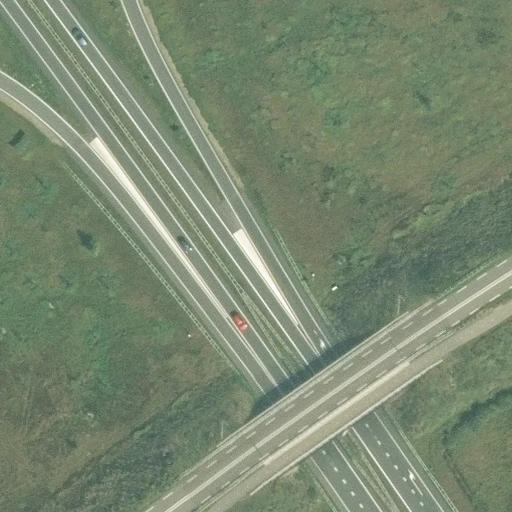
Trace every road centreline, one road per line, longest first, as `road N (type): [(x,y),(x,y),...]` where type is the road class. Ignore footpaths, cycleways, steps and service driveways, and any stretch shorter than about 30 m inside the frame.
road 1 (trunk): [(5,0),(289,399)]
road 2 (trunk): [(317,363),(51,0)]
road 3 (trunk): [(0,82),(111,184),(289,399)]
road 4 (secondary): [(173,511),(511,274)]
road 5 (trunk): [(317,363),(128,0)]
road 6 (trunk): [(417,511),(317,363)]
road 7 (trunk): [(289,399),(367,511)]
